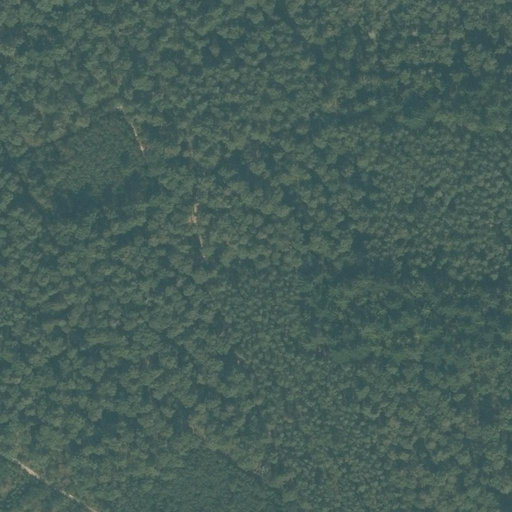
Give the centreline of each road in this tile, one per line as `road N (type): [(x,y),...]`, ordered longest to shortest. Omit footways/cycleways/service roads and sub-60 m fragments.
road 1 (track): [(303,511),(112,106),(245,37),(278,10)]
road 2 (track): [(335,95),(374,195),(355,269),(511,277)]
road 3 (track): [(335,95),(359,118),(511,128)]
road 4 (track): [(0,166),(112,106)]
